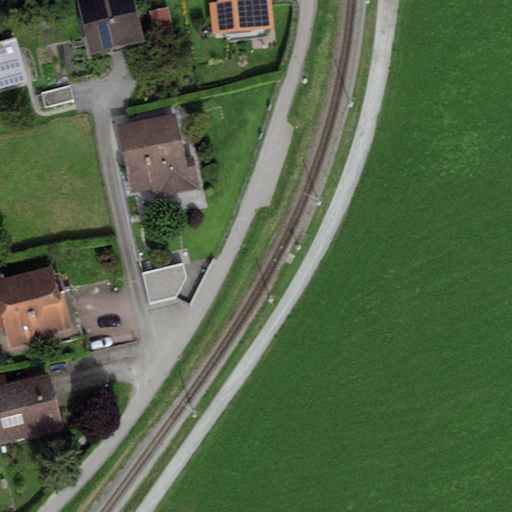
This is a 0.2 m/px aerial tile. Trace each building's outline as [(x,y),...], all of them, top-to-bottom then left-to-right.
[(134,0),(75,0),(91,59),(145,46),(134,0)] [(274,35),(271,0),(207,0),(211,36),(274,35)] [(16,42),(0,46),(0,94),(29,87),(16,42)] [(177,117),(118,129),(130,196),(152,191),(155,200),(200,193),(194,159),(186,160),(177,117)] [(183,266),(143,276),(149,307),(177,300),(186,280),(183,266)] [(52,270),(0,281),(0,330),(5,332),(11,349),(33,345),(37,338),(72,329),(64,295),(58,298),(52,270)] [(50,377),(0,389),(0,448),(64,431),(50,377)]
